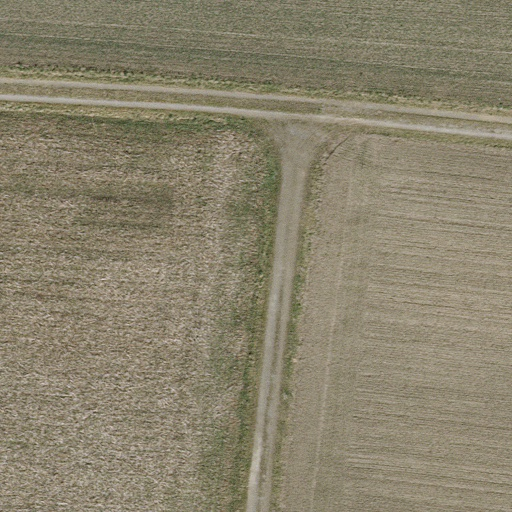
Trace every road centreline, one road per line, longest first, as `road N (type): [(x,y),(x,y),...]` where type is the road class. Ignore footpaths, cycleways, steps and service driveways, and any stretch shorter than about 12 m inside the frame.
road 1 (track): [(0,104),(511,143)]
road 2 (track): [(306,122),(262,511)]
